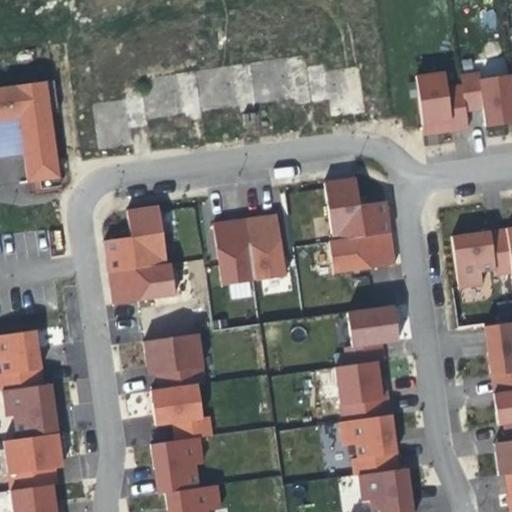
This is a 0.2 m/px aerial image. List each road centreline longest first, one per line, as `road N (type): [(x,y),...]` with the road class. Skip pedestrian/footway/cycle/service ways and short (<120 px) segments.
road 1 (residential): [(405,182),(397,164),(370,145),(105,180),(85,196),(80,218)]
road 2 (residential): [(465,511),(441,451),(405,182)]
road 3 (residential): [(80,218),(112,448),(105,511)]
